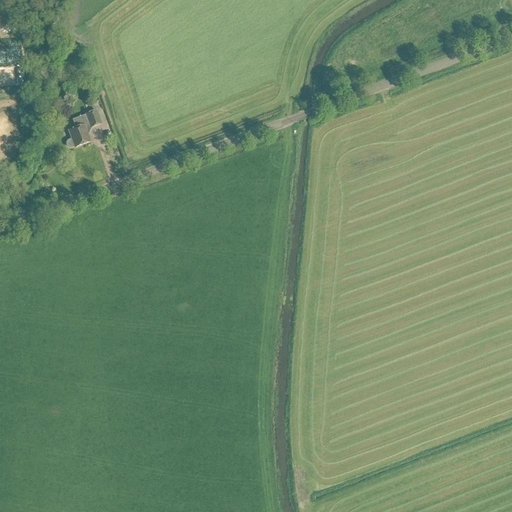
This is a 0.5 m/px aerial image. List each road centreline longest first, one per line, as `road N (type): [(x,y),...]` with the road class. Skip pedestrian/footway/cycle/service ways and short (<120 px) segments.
road 1 (tertiary): [(304,115),(0,229)]
road 2 (tertiary): [(304,115),(511,37)]
